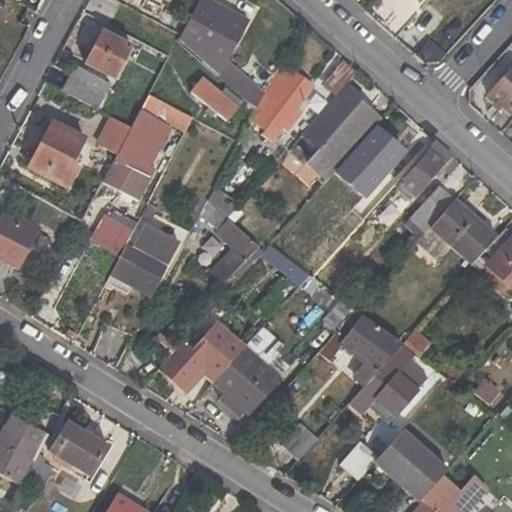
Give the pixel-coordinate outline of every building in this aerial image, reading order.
[(243,21),(206,0),(198,0),(180,35),(179,38),(204,59),(201,63),(247,104),(263,86),(249,74),(246,78),(223,59),(243,21)] [(388,0),(406,16),(420,0),(388,0)] [(111,78),(128,47),(101,33),(86,64),(111,78)] [(295,109),(312,87),(280,64),(255,110),(237,143),(235,147),(245,152),(259,126),(264,130),(260,136),(271,143),(281,130),(285,133),(299,112),(295,109)] [(271,77),(257,64),(249,74),(263,86),(271,77)] [(108,85),(74,66),(60,92),(95,110),(108,85)] [(334,97),(342,88),(351,77),(338,66),(321,86),(334,97)] [(511,66),(487,93),(511,116),(511,66)] [(225,122),(242,103),(224,89),(219,95),(201,82),(191,94),(225,122)] [(328,180),(380,122),(342,88),(334,97),(303,131),(322,148),(308,164),(328,180)] [(130,129),(116,155),(112,161),(115,163),(110,173),(121,179),(115,191),(135,202),(147,178),(137,173),(127,169),(140,142),(162,103),(148,96),(130,129)] [(63,176),(84,138),(53,121),(27,169),(49,181),(54,171),(63,176)] [(115,121),(102,148),(116,155),(130,129),(115,121)] [(437,179),(454,159),(434,141),(425,151),(428,152),(400,184),(412,196),(432,174),(437,179)] [(137,173),(151,148),(140,142),(127,169),(137,173)] [(386,172),(398,181),(422,155),(410,144),(386,172)] [(409,218),(425,232),(429,228),(453,201),(437,186),(409,218)] [(225,219),(238,204),(213,190),(206,202),(225,219)] [(453,201),(429,228),(471,266),(495,238),(453,201)] [(227,221),(225,219),(206,202),(198,218),(216,234),(227,221)] [(103,217),(90,241),(119,256),(124,247),(132,232),(103,217)] [(0,261),(14,269),(33,235),(0,219),(0,261)] [(227,279),(232,285),(262,252),(227,221),(216,234),(232,248),(210,273),(221,285),(227,279)] [(124,247),(119,256),(109,276),(149,297),(177,245),(144,227),(132,251),(124,247)] [(511,290),(511,236),(504,229),(495,238),(471,266),(479,273),(485,267),(510,288),(511,290)] [(306,271),(316,257),(285,235),(276,248),(306,271)] [(479,273),(504,295),(510,288),(485,267),(479,273)] [(340,300),(322,320),(336,332),(355,310),(340,300)] [(399,345),(355,310),(336,332),(345,339),(370,358),(365,362),(352,377),(362,387),(394,352),(399,345)] [(178,391),(198,367),(214,381),(243,349),(214,324),(189,352),(179,342),(155,370),(178,391)] [(430,344),(413,331),(399,345),(413,355),(418,359),(430,344)] [(345,339),(340,344),(365,362),(370,358),(345,339)] [(407,363),(413,355),(399,345),(394,352),(407,363)] [(243,349),(214,381),(211,384),(223,393),(217,400),(237,418),(243,411),(247,415),(277,380),(243,349)] [(387,423),(426,379),(407,363),(368,406),(387,423)] [(487,405),(498,392),(482,380),(472,393),(487,405)] [(361,410),(350,400),(331,422),(343,431),(361,410)] [(0,438),(0,475),(17,485),(44,434),(11,417),(0,438)] [(49,452),(89,476),(105,448),(66,424),(49,452)] [(298,425),(279,446),(296,461),(315,440),(298,425)] [(401,430),(373,462),(419,501),(441,476),(447,469),(401,430)] [(459,493),(441,476),(419,501),(422,503),(414,511),(466,511),(486,490),(472,478),(459,493)] [(105,511),(138,511),(129,506),(131,504),(115,495),(105,511)]
